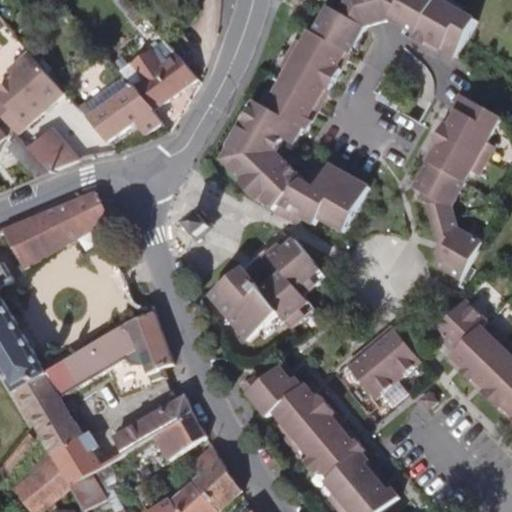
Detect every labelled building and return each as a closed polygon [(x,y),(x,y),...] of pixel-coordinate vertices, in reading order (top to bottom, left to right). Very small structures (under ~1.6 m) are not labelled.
[(359,3),(367,32),(361,2),(366,0),(395,0),(402,4),(403,0),(351,0),(343,14),(349,17),(359,3)] [(436,0),(403,0),(402,4),(395,0),(366,0),(361,2),(367,32),(379,28),(393,25),(415,38),(414,43),(427,52),(430,47),(457,62),(478,25),(436,0)] [(353,57),(367,32),(359,3),(349,17),(343,14),(333,8),(317,36),(351,55),(353,57)] [(351,55),(317,36),(313,33),(307,45),(299,58),(340,81),(347,68),(344,67),(351,55)] [(158,112),(201,81),(166,40),(122,71),(138,89),(158,112)] [(292,55),(299,58),(307,45),(300,41),(292,55)] [(68,92),(32,51),(10,71),(17,78),(0,93),(0,94),(28,127),(68,92)] [(291,73),(299,58),(292,55),(283,69),(291,73)] [(331,96),(340,81),(299,58),(291,73),(286,83),(324,104),(329,95),(331,96)] [(324,104),(286,83),(280,92),(271,107),(309,130),(313,132),(321,118),(318,115),(324,104)] [(92,121),(111,143),(139,122),(151,137),(167,125),(158,112),(138,89),(92,121)] [(264,103),(271,107),(280,92),(273,89),(264,103)] [(28,127),(0,94),(0,110),(20,134),(28,127)] [(299,147),(309,130),(271,107),(264,103),(261,102),(229,157),(232,161),(231,164),(245,179),(243,182),(262,202),(265,199),(280,214),(306,185),(310,182),(284,157),(292,144),(299,147)] [(450,118),(440,136),(485,161),(493,147),(506,124),(466,102),(456,121),(450,118)] [(0,127),(0,145),(9,138),(0,127)] [(34,150),(53,172),(81,161),(55,132),(34,150)] [(9,147),(41,177),(53,172),(34,150),(22,136),(9,147)] [(485,161),(440,136),(432,151),(438,154),(431,165),(470,187),(478,174),(485,161)] [(493,147),(485,161),(493,166),(501,152),(493,147)] [(493,166),(485,161),(478,174),(486,179),(493,166)] [(457,211),(470,187),(431,165),(417,189),(425,194),(434,201),(431,207),(436,228),(460,223),(457,211)] [(319,191),(306,185),(280,214),(293,221),(300,208),(312,215),(308,222),(320,229),(324,221),(349,234),(374,190),(333,167),(319,191)] [(434,201),(425,194),(421,201),(431,207),(434,201)] [(93,195),(7,231),(31,270),(110,223),(102,200),(93,195)] [(300,208),(293,221),(305,228),(308,222),(312,215),(300,208)] [(207,210),(189,224),(202,241),(219,228),(207,210)] [(447,249),(441,258),(437,264),(464,281),(486,246),(462,230),(460,223),(436,228),(441,245),(447,249)] [(247,272),(214,297),(253,344),(289,316),(298,327),(320,310),(310,298),(331,280),(302,243),(293,250),(289,246),(271,259),(282,273),(287,270),(291,274),(266,294),(247,272)] [(434,255),(441,258),(447,249),(441,245),(434,255)] [(0,365),(27,411),(60,391),(50,375),(1,292),(16,282),(7,266),(0,268),(0,365)] [(452,345),(463,355),(487,330),(492,325),(470,304),(439,337),(449,347),(452,345)] [(151,374),(178,365),(157,313),(129,324),(142,354),(151,374)] [(142,354),(129,324),(50,375),(60,391),(65,400),(142,354)] [(487,330),(463,355),(456,362),(466,372),(464,373),(475,385),(477,383),(508,351),(498,341),(487,330)] [(386,336),(373,346),(403,384),(426,365),(399,332),(389,339),(386,336)] [(511,341),(504,335),(498,341),(508,351),(511,346),(511,341)] [(403,384),(373,346),(360,357),(363,360),(354,367),(381,401),(403,384)] [(511,354),(508,351),(477,383),(488,393),(486,394),(496,405),(511,388),(511,354)] [(268,384),(253,395),(273,419),(280,413),(310,389),(300,377),(297,380),(287,368),(268,384)] [(248,389),(253,395),(268,384),(262,377),(248,389)] [(312,386),(310,389),(280,413),(287,421),(298,435),(335,406),(325,394),(321,397),(312,386)] [(511,388),(496,405),(506,414),(508,412),(511,416),(511,388)] [(42,438),(52,454),(86,434),(65,400),(60,391),(27,411),(42,438)] [(437,394),(427,403),(435,414),(446,405),(437,394)] [(176,428),(196,415),(189,396),(96,452),(86,434),(52,454),(75,490),(94,479),(110,468),(141,450),(176,428)] [(346,420),(335,406),(298,435),(310,449),(319,459),(352,431),(344,422),(346,420)] [(191,452),(211,439),(196,415),(176,428),(191,452)] [(292,440),(298,435),(287,421),(281,427),(292,440)] [(156,473),(191,452),(176,428),(141,450),(156,473)] [(361,441),(352,431),(319,459),(328,471),(336,481),(369,454),(373,451),(363,439),(361,441)] [(310,449),(298,435),(292,440),(303,454),(310,449)] [(220,511),(225,511),(244,494),(217,451),(206,458),(208,462),(200,466),(202,470),(206,475),(196,483),(220,511)] [(33,511),(47,511),(75,490),(52,454),(32,469),(36,474),(16,491),(33,511)] [(379,468),(369,454),(336,481),(332,484),(341,493),(351,506),(385,479),(377,470),(379,468)] [(328,471),(319,459),(312,464),(322,476),(328,471)] [(110,468),(94,479),(98,485),(115,475),(110,468)] [(146,486),(137,491),(143,504),(169,488),(162,476),(146,486)] [(75,490),(88,511),(91,511),(108,502),(98,485),(94,479),(75,490)] [(393,489),(385,479),(351,506),(355,511),(391,511),(406,500),(396,487),(393,489)] [(220,511),(196,483),(176,500),(175,502),(182,511),(220,511)] [(343,511),(344,511),(351,506),(341,493),(333,499),(343,511)] [(182,511),(175,502),(176,500),(175,497),(152,511),(182,511)]
